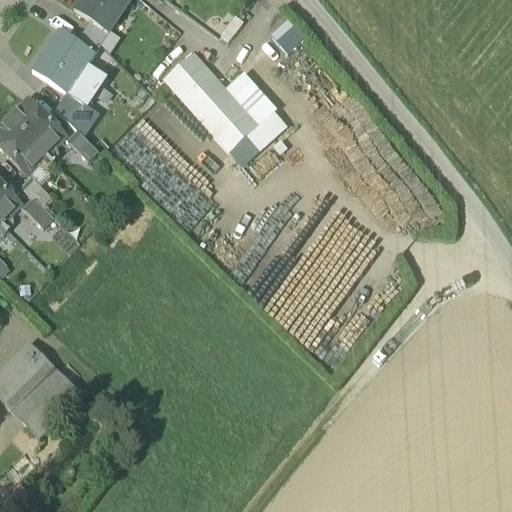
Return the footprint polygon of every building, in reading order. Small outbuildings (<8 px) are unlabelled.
[(84,0),(73,16),(89,27),(107,39),(132,0),(84,0)] [(287,24),(270,40),(287,58),(304,42),(287,24)] [(107,39),(89,27),(82,37),(100,49),(107,39)] [(100,49),(82,37),(75,48),(92,60),(100,49)] [(75,48),(59,38),(32,77),(66,100),(92,60),(75,48)] [(193,59),(163,85),(228,158),(258,132),(225,95),(193,59)] [(273,118),(241,81),(225,95),(258,132),(273,118)] [(26,109),(0,134),(0,155),(24,179),(28,179),(62,145),(62,141),(30,108),(26,109)] [(77,137),(66,148),(86,168),(97,157),(77,137)] [(51,204),(30,184),(20,195),(31,206),(21,215),(42,235),(52,225),(41,214),(51,204)] [(17,209),(0,192),(0,230),(17,213),(17,209)] [(30,349),(0,376),(0,405),(38,445),(81,402),(30,349)]
